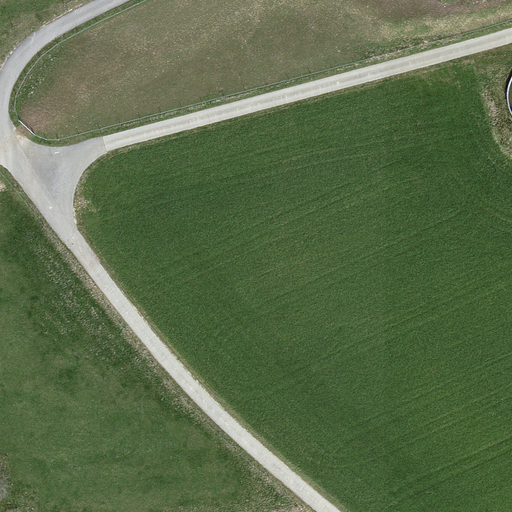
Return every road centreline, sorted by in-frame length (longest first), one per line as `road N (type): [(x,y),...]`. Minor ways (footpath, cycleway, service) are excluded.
road 1 (track): [(30,184),(91,147),(511,34)]
road 2 (track): [(324,511),(171,370),(0,147)]
road 3 (track): [(111,0),(32,40),(0,87)]
